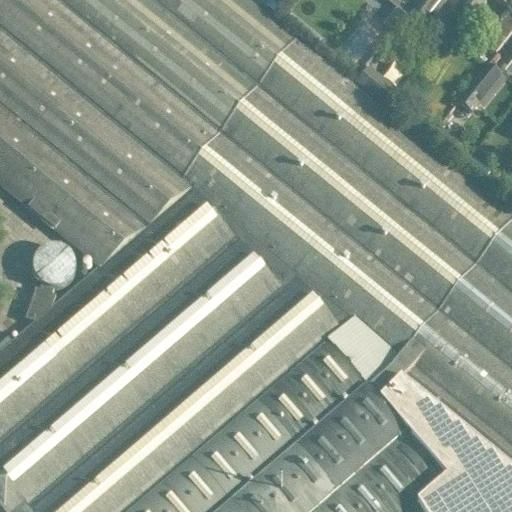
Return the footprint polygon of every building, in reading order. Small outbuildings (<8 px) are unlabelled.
[(0,0),(0,188),(100,270),(51,313),(56,299),(52,297),(53,294),(54,292),(57,292),(61,291),(63,290),(67,289),(70,285),(72,284),(74,280),(75,277),(76,274),(76,271),(76,268),(75,265),(74,261),(71,257),(69,254),(67,253),(65,251),(63,251),(59,250),(57,250),(53,250),(48,250),(46,251),(44,253),(42,254),(38,258),(37,260),(36,262),(35,266),(34,269),(34,274),(35,276),(35,279),(38,284),(39,285),(40,287),(41,288),(39,294),(35,293),(26,322),(37,326),(36,327),(13,346),(8,340),(0,346),(0,511),(511,511),(511,218),(244,0),(0,0)] [(409,0),(382,0),(397,11),(383,28),(394,36),(412,13),(417,6),(410,1),(409,0)] [(422,0),(417,6),(412,13),(428,25),(448,0),(422,0)] [(470,0),(462,11),(451,25),(452,26),(451,31),(458,38),(462,33),(473,19),(488,0),(494,0),(505,8),(511,0),(470,0)] [(496,55),(511,34),(511,31),(502,24),(485,46),(496,55)] [(458,104),(472,115),(501,76),(488,67),(458,104)] [(369,68),(356,85),(383,107),(397,91),(369,68)] [(439,129),(430,141),(440,149),(449,137),(439,129)]
